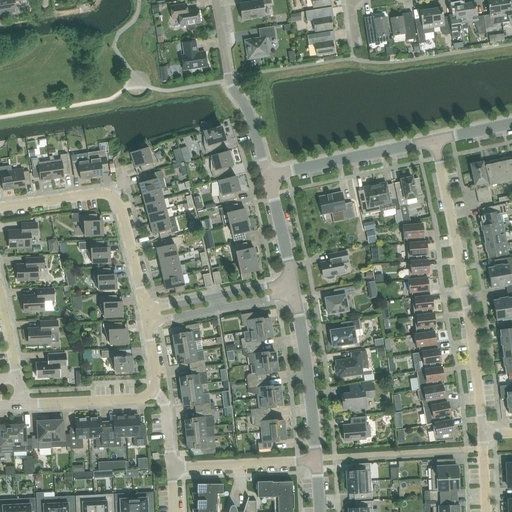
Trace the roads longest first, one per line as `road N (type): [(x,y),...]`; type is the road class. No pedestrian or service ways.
road 1 (residential): [(482,436),(472,331),(433,140)]
road 2 (residential): [(267,177),(245,109),(227,82),(216,0)]
road 3 (residential): [(316,463),(290,293)]
road 4 (residential): [(267,177),(433,140)]
road 5 (residential): [(316,463),(173,469)]
road 6 (residential): [(19,405),(159,397)]
